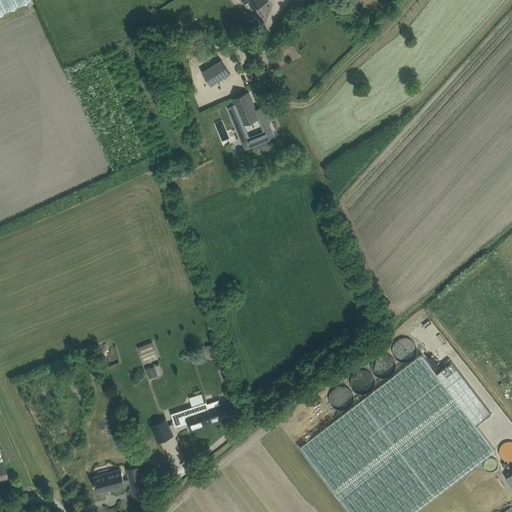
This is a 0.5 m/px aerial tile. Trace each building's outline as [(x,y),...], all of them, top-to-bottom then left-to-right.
[(210,85),(231,74),(221,59),(202,71),(210,85)] [(245,150),(276,137),(263,106),(257,108),(249,91),(232,99),(234,104),(227,107),(245,150)] [(417,333),(399,340),(406,356),(423,348),(417,333)] [(138,348),(144,364),(159,358),(152,342),(138,348)] [(384,371),(401,365),(396,350),(379,355),(384,371)] [(422,354),(300,448),(348,511),(414,511),(495,450),(476,424),(491,413),(452,361),(437,373),(422,354)] [(157,375),(154,366),(145,369),(149,378),(157,375)] [(199,403),(211,399),(208,390),(196,394),(199,403)] [(218,400),(207,404),(206,402),(171,413),(175,427),(182,424),(182,422),(187,420),(191,431),(207,426),(206,422),(235,412),(231,401),(224,404),(220,406),(218,400)] [(166,418),(150,426),(158,442),(174,435),(166,418)] [(121,470),(103,474),(93,477),(94,482),(93,482),(94,484),(95,484),(96,487),(97,492),(125,485),(125,484),(130,483),(134,499),(147,496),(139,466),(126,469),(128,479),(124,481),(121,470)]
